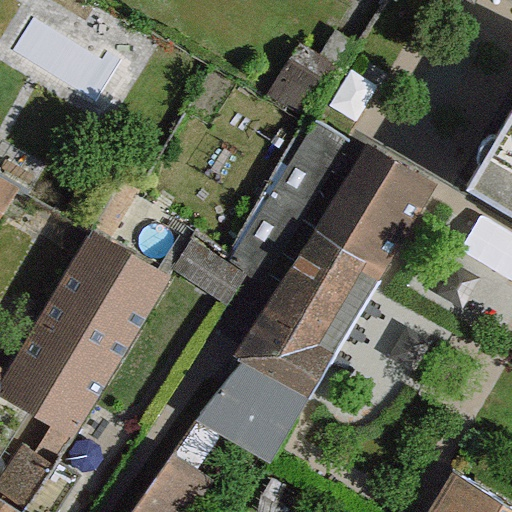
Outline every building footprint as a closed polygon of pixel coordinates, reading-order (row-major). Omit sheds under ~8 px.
[(511,109),(465,191),(511,217),(511,109)] [(312,127),(231,260),(262,279),(348,138),(317,119),(312,127)] [(234,355),(240,359),(303,399),(441,185),(371,141),(234,355)] [(0,210),(13,191),(17,184),(0,174),(0,210)] [(0,384),(0,511),(21,511),(56,461),(23,444),(0,483),(0,454),(30,407),(71,434),(91,401),(167,274),(93,229),(89,236),(10,369),(0,384)] [(191,240),(173,267),(212,294),(228,305),(246,278),(227,265),(191,240)] [(222,387),(204,415),(224,428),(267,456),(303,399),(240,359),(222,387)] [(188,511),(214,476),(198,467),(172,450),(128,511),(188,511)] [(56,461),(21,511),(55,511),(78,475),(56,461)] [(428,511),(511,511),(511,506),(453,471),(428,511)]
